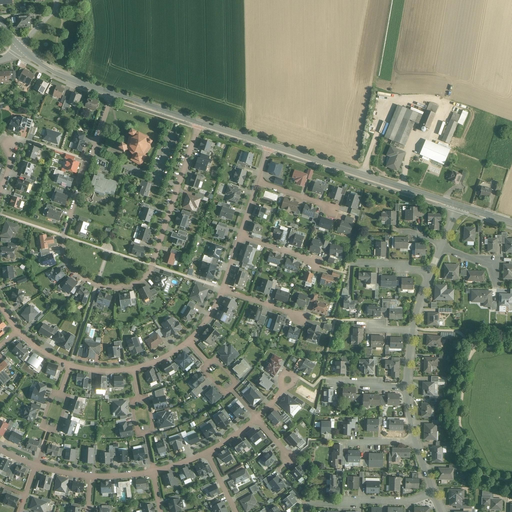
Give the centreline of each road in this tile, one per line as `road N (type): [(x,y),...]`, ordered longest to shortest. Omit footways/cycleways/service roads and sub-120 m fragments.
road 1 (residential): [(111,92),(63,242),(68,262),(88,281),(127,286),(149,273),(199,122)]
road 2 (tertiary): [(454,204),(270,145)]
road 3 (residential): [(433,492),(315,503)]
